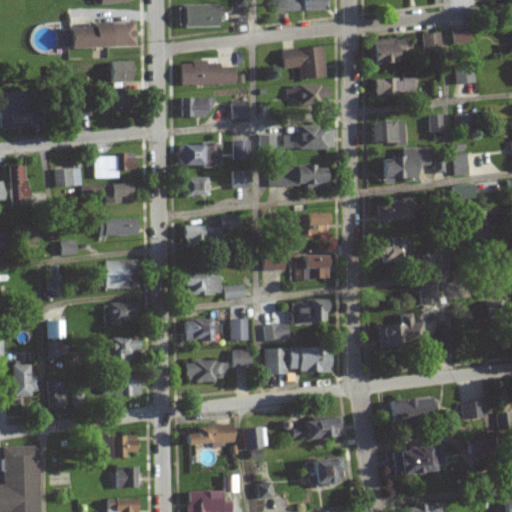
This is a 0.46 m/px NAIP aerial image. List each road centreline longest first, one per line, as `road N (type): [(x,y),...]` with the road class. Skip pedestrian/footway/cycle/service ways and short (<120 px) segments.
road 1 (residential): [(372,511),(352,331),(349,0)]
road 2 (residential): [(165,511),(154,0)]
road 3 (residential): [(155,54),(511,8)]
road 4 (residential): [(164,411),(511,367)]
road 5 (residential): [(0,432),(164,411)]
road 6 (residential): [(0,147),(155,130)]
